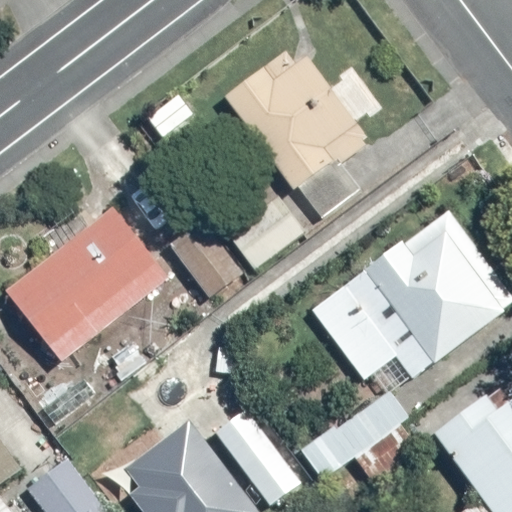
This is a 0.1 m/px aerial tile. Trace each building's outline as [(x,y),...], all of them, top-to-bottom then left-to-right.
[(339,93),(304,41),(227,93),(294,192),(376,137),(344,90),(339,93)] [(146,117),(163,139),(196,115),(179,92),(146,117)] [(363,192),(346,168),(306,197),(323,221),(363,192)] [(173,278),(117,204),(7,289),(63,362),(173,278)] [(312,308),(365,382),(373,376),(388,397),(392,394),(395,392),(511,307),(511,293),(450,208),(312,308)] [(37,409),(54,435),(108,398),(90,373),(37,409)] [(425,450),(392,394),(388,397),(381,403),(380,401),(302,448),(320,478),(356,456),(372,482),(425,450)] [(511,511),(511,395),(496,407),(491,400),(475,412),(469,403),(434,428),(484,498),(463,511),(511,511)] [(304,485),(249,410),(215,435),(271,510),(304,485)] [(113,511),(119,511),(136,499),(145,511),(260,511),(192,420),(160,444),(151,431),(88,478),(113,511)] [(0,489),(22,473),(0,442),(0,489)] [(106,511),(67,459),(26,490),(42,511),(106,511)] [(0,511),(14,511),(8,501),(0,505),(0,511)]
